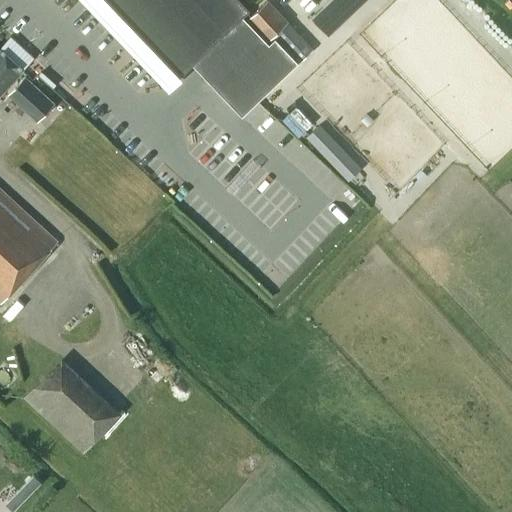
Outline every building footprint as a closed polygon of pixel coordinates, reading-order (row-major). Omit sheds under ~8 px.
[(95,0),(131,38),(130,40),(144,54),(146,53),(174,83),(249,12),(237,0),(95,0)] [(330,0),(312,18),(328,35),(364,0),(330,0)] [(412,0),(401,0),(364,36),(380,53),(423,12),(412,0)] [(265,3),(247,20),(268,42),(285,25),(265,3)] [(303,59),(317,46),(293,21),(279,34),(303,59)] [(260,34),(209,82),(242,117),(260,100),(299,63),(275,38),(269,44),(260,34)] [(0,98),(25,72),(0,49),(0,51),(0,50),(0,98)] [(55,103),(26,75),(8,95),(37,122),(55,103)] [(294,124),(307,111),(293,96),(279,109),(294,124)] [(137,177),(129,201),(150,208),(158,184),(137,177)] [(56,244),(0,192),(0,304),(0,305),(56,244)] [(65,355),(29,396),(90,450),(126,409),(65,355)] [(34,476),(7,505),(14,511),(41,483),(34,476)]
